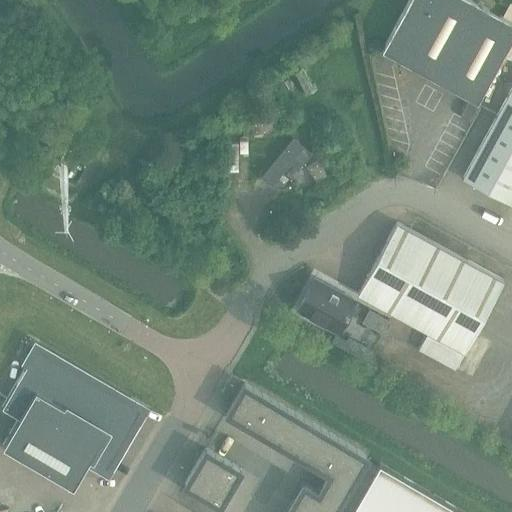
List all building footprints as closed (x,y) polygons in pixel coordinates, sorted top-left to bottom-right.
[(408,0),(381,50),(477,102),(511,37),(511,21),(472,0),(408,0)] [(511,84),(462,178),(511,204),(511,203),(511,84)] [(273,131),(272,119),(251,122),(253,134),(273,131)] [(236,135),(220,140),(221,178),(237,176),(236,135)] [(290,135),(255,179),(267,191),(278,177),(287,187),(311,154),(290,135)] [(64,179),(74,162),(51,148),(40,165),(64,179)] [(318,185),(328,179),(317,160),(307,166),(318,185)] [(177,168),(161,182),(192,228),(210,214),(177,168)] [(428,332),(418,349),(454,369),(503,281),(396,222),(357,293),(428,332)] [(337,331),(354,301),(314,279),(297,309),(337,331)] [(340,332),(372,350),(390,318),(380,313),(379,314),(368,308),(370,304),(358,298),(340,332)] [(361,344),(355,355),(366,361),(369,354),(372,350),(361,344)] [(1,407),(18,417),(2,445),(73,487),(89,459),(106,469),(142,408),(36,347),(1,407)] [(226,413),(295,453),(329,474),(318,492),(302,483),(285,511),(334,511),(367,456),(243,383),(226,413)] [(220,505),(241,469),(205,448),(184,484),(220,505)] [(463,511),(379,463),(350,511),(463,511)]
